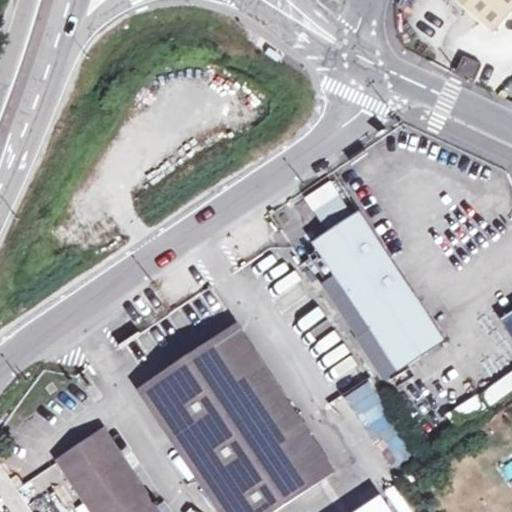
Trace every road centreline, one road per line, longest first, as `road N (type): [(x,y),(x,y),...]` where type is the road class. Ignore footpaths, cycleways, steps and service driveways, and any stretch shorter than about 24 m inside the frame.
road 1 (residential): [(0,360),(345,119),(383,69)]
road 2 (tertiary): [(383,69),(511,131)]
road 3 (tertiary): [(42,95),(83,30),(126,0)]
